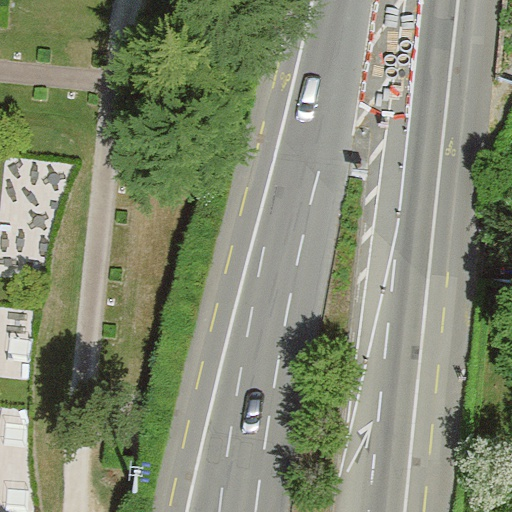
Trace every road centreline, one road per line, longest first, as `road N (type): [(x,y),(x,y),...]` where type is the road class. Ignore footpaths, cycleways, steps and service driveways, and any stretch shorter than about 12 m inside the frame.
road 1 (primary): [(342,0),(243,511)]
road 2 (primary): [(371,511),(436,0)]
